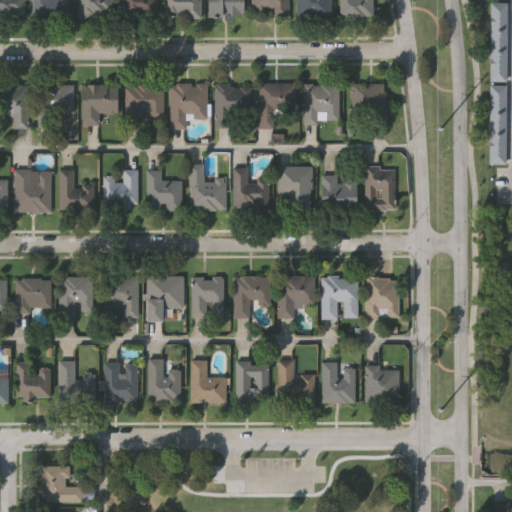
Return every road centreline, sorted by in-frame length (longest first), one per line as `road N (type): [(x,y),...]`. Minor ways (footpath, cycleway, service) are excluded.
road 1 (residential): [(0,436),(458,440)]
road 2 (residential): [(0,245),(423,242)]
road 3 (residential): [(0,52),(413,54)]
road 4 (tertiary): [(423,242),(425,511)]
road 5 (tertiary): [(458,511),(457,243)]
road 6 (tertiary): [(457,243),(450,0)]
road 7 (tertiary): [(405,0),(423,242)]
